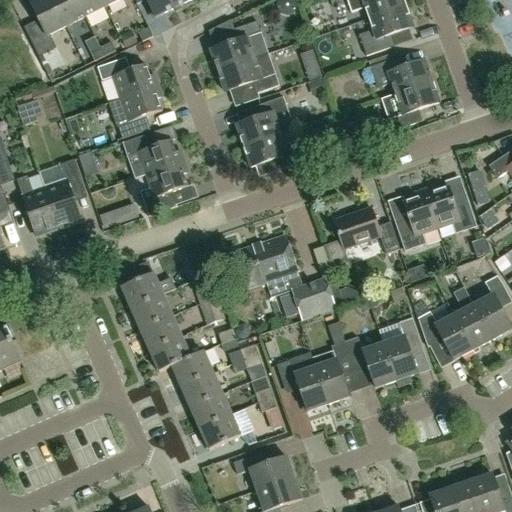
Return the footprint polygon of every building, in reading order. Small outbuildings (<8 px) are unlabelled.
[(50,36),(67,27),(52,0),(39,0),(31,5),(39,21),(24,28),(39,59),(57,50),(50,36)] [(52,0),(67,27),(86,18),(77,0),(52,0)] [(77,0),(86,18),(105,8),(101,0),(77,0)] [(101,0),(105,8),(121,0),(101,0)] [(170,0),(135,0),(137,5),(146,1),(155,19),(175,9),(170,0)] [(170,0),(175,9),(192,0),(170,0)] [(369,20),(406,7),(404,0),(346,0),(351,14),(365,9),(369,20)] [(406,7),(369,20),(372,31),(359,36),(366,57),(391,49),(387,37),(414,28),(406,7)] [(217,72),(255,59),(268,55),(257,23),(233,31),(237,42),(210,51),(217,72)] [(142,42),(152,37),(148,29),(138,35),(142,42)] [(101,48),(106,57),(116,52),(112,43),(101,48)] [(95,62),(106,57),(101,48),(90,53),(95,62)] [(255,59),(217,72),(225,93),(252,84),(256,95),(280,87),(272,66),(268,55),(255,59)] [(120,101),(159,87),(156,78),(151,80),(146,66),(130,71),(126,59),(98,69),(102,82),(112,79),(120,101)] [(395,96),(433,83),(425,62),(398,71),(394,60),(370,68),(363,71),(362,74),(365,84),(369,86),(370,85),(375,83),(377,89),(391,85),(395,96)] [(433,83),(395,96),(381,100),(393,133),(417,124),(413,113),(440,104),(433,83)] [(159,87),(120,101),(128,123),(117,126),(122,140),(151,130),(146,118),(162,112),(157,98),(162,96),(159,87)] [(243,148),(281,135),(277,124),(291,119),(283,98),(259,106),(263,118),(236,127),(243,148)] [(146,176),(185,163),(182,154),(177,155),(172,141),(156,147),(152,134),(123,144),(128,158),(132,167),(141,163),(146,176)] [(281,135),(243,148),(251,169),(278,160),(282,171),(306,163),(298,141),(285,146),(281,135)] [(511,176),(511,152),(490,167),(498,180),(509,172),(511,176)] [(78,158),(81,167),(94,163),(91,153),(78,158)] [(45,190),(59,230),(81,222),(69,189),(82,184),(74,161),(60,166),(66,182),(45,190)] [(185,163),(146,176),(150,189),(140,193),(143,202),(149,218),(177,208),(172,193),(188,188),(183,174),(188,172),(185,163)] [(481,171),(468,175),(473,191),(486,187),(481,171)] [(59,230),(45,190),(33,194),(27,178),(16,182),(37,238),(59,230)] [(0,212),(8,209),(0,185),(0,212)] [(425,191),(438,230),(452,225),(455,235),(463,232),(464,233),(478,228),(468,199),(455,204),(450,188),(435,193),(434,188),(425,191)] [(423,235),(438,230),(425,191),(415,194),(417,199),(403,204),(409,220),(396,224),(405,253),(419,248),(427,245),(423,235)] [(344,250),(380,238),(386,255),(400,251),(391,223),(377,228),(371,209),(333,222),(340,241),(323,246),(332,275),(350,269),(344,250)] [(105,229),(116,226),(112,214),(101,217),(105,229)] [(8,228),(16,246),(26,242),(18,224),(8,228)] [(326,280),(323,281),(303,288),(298,274),(286,237),(232,254),(245,292),(266,284),(271,299),(292,293),(301,317),(335,306),(326,280)] [(194,283),(209,278),(196,243),(182,248),(190,273),(194,283)] [(131,310),(163,296),(154,275),(122,289),(131,310)] [(511,331),(511,330),(501,310),(511,304),(511,301),(504,286),(498,277),(485,284),(492,296),(474,306),(493,341),(511,331)] [(209,278),(194,283),(197,292),(212,287),(209,278)] [(338,291),(344,307),(360,301),(358,293),(348,288),(338,291)] [(455,316),(474,352),(493,341),(474,306),(473,306),(464,288),(453,294),(462,312),(455,316)] [(141,331),(172,317),(163,296),(131,310),(141,331)] [(208,326),(224,321),(220,311),(205,316),(208,326)] [(474,352),(455,316),(437,326),(431,313),(418,320),(428,349),(443,341),(454,362),(474,352)] [(150,352),(182,338),(172,317),(141,331),(150,352)] [(397,382),(396,382),(398,388),(411,384),(409,378),(418,375),(410,353),(423,348),(413,319),(378,331),(383,345),(384,345),(397,382)] [(0,511),(0,373),(21,363),(12,343),(16,341),(9,325),(0,329),(0,511)] [(221,345),(237,340),(233,329),(217,335),(221,345)] [(191,359),(191,358),(182,338),(150,352),(159,374),(172,368),(172,367),(191,359)] [(384,345),(383,345),(363,352),(358,338),(345,343),(355,372),(368,367),(376,390),(396,382),(397,382),(384,345)] [(342,376),(355,372),(345,343),(332,348),(333,352),(313,360),(316,368),(329,406),(350,399),(342,376)] [(243,361),(258,356),(255,346),(239,351),(243,361)] [(181,388),(213,374),(204,352),(191,358),(191,359),(172,367),(172,368),(181,388)] [(258,356),(243,361),(246,370),(262,365),(258,356)] [(282,380),(294,375),(295,375),(290,362),(277,366),(282,380)] [(295,375),(294,375),(308,413),(329,406),(316,368),(295,375)] [(191,409),(222,395),(213,374),(181,388),(191,409)] [(258,405),(274,399),(270,389),(254,394),(258,405)] [(200,430),(232,416),(222,395),(191,409),(200,430)] [(274,399),(258,405),(261,413),(277,408),(274,399)] [(232,416),(200,430),(209,451),(241,437),(232,416)] [(295,479),(287,458),(250,471),(257,492),(295,479)] [(242,461),(233,464),(237,475),(246,472),(242,461)] [(471,482),(481,511),(511,511),(511,499),(504,475),(494,479),(492,475),(471,482)] [(295,479),(257,492),(263,511),(267,511),(302,500),(295,479)] [(481,511),(471,482),(451,489),(458,511),(481,511)] [(458,511),(451,489),(430,496),(431,499),(420,503),(422,511),(458,511)]
